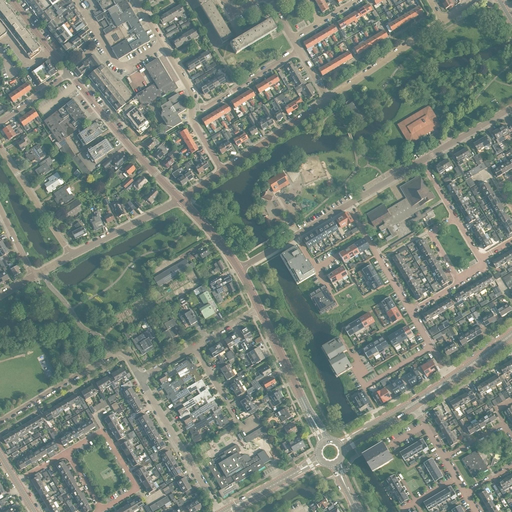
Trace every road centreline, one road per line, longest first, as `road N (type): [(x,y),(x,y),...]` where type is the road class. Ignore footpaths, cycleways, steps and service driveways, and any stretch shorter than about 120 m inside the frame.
road 1 (residential): [(432,347),(371,382),(351,349),(412,314)]
road 2 (residential): [(0,420),(115,352),(140,377)]
road 3 (unclassified): [(180,198),(70,73)]
road 4 (residential): [(218,511),(140,377)]
road 5 (unclassified): [(324,442),(259,308)]
road 6 (residential): [(328,97),(442,21)]
road 7 (residential): [(222,171),(328,97)]
road 8 (unclassified): [(72,253),(0,147)]
road 9 (residential): [(163,43),(127,63),(112,61),(78,0)]
road 10 (residential): [(411,312),(348,205)]
road 11 (residential): [(191,107),(210,105),(299,50)]
road 12 (unclassified): [(72,253),(180,198)]
